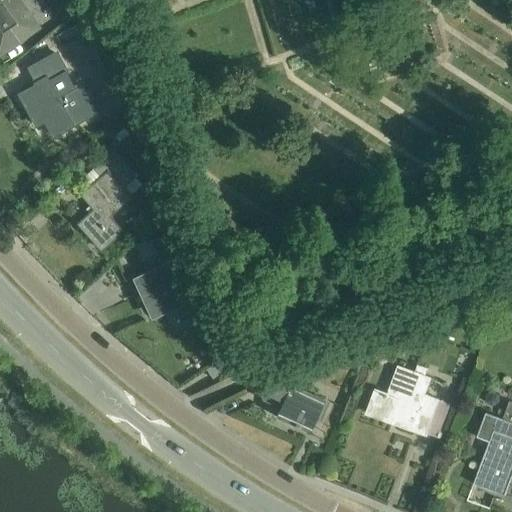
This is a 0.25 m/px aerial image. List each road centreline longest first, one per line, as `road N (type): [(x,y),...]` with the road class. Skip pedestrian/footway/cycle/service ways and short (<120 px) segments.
road 1 (residential): [(334,511),(125,373),(0,248)]
road 2 (secondary): [(269,511),(137,422),(0,295)]
